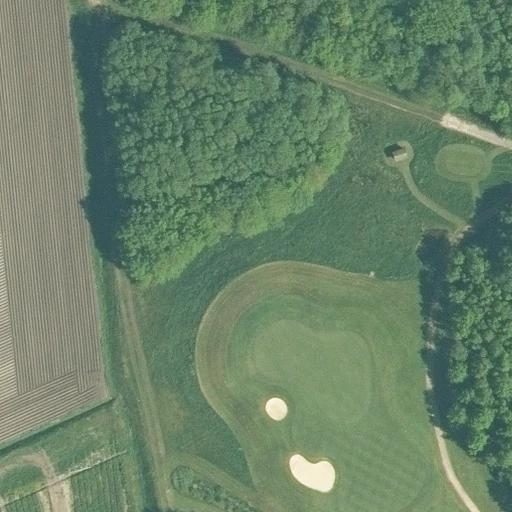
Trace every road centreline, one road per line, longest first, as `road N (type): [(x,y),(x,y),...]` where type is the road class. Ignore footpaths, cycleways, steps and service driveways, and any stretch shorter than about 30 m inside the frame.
road 1 (track): [(95,0),(132,343),(166,511)]
road 2 (track): [(95,0),(511,146)]
